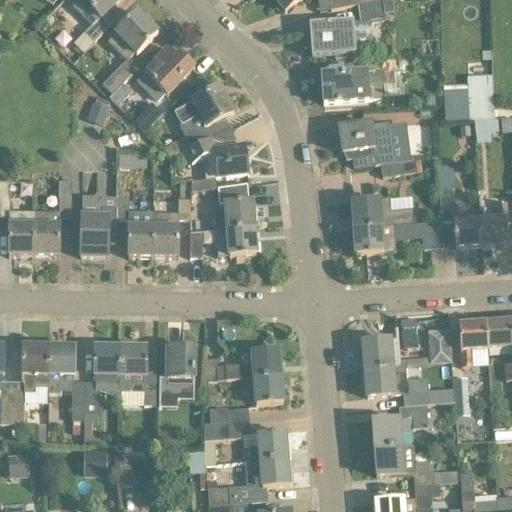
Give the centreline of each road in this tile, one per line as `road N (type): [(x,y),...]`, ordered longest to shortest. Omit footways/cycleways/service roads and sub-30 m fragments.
road 1 (residential): [(315,306),(280,111),(265,78),(182,0)]
road 2 (residential): [(315,306),(0,302)]
road 3 (residential): [(331,511),(315,306)]
road 4 (residential): [(315,306),(511,293)]
